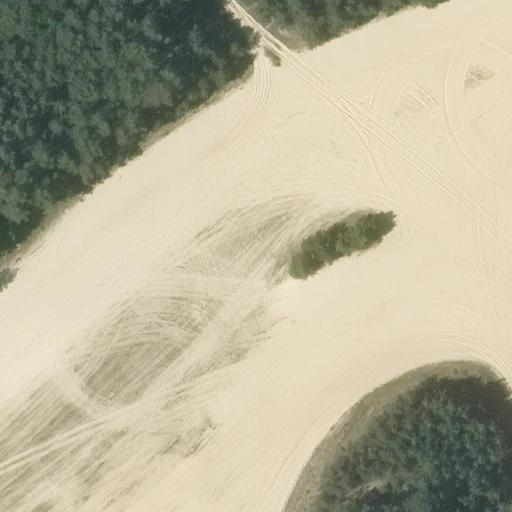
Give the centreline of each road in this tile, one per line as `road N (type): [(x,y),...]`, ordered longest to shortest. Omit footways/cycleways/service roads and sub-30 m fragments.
road 1 (track): [(511,52),(303,138),(175,231),(0,392)]
road 2 (track): [(511,326),(448,324),(333,355),(251,390),(29,511)]
